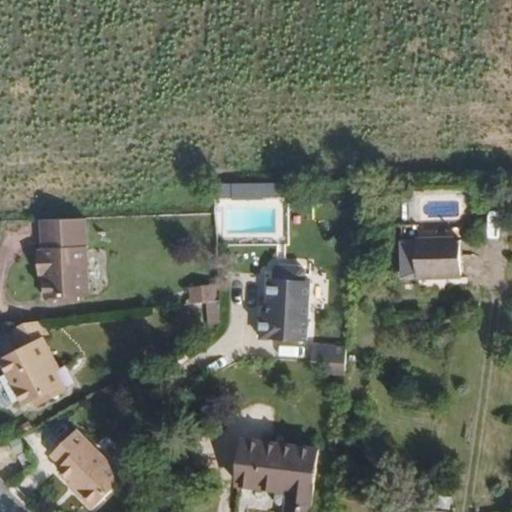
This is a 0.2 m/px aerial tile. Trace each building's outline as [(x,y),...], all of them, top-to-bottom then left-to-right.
[(85,298),(81,220),(43,223),(43,254),(38,254),(38,271),(44,272),(44,280),(45,301),(85,298)] [(461,275),(461,241),(419,242),(420,276),(461,275)] [(306,344),(311,283),(271,280),(269,307),(268,316),(261,322),(272,341),(306,344)] [(220,283),(193,285),(193,301),(210,301),(211,321),(222,321),(220,283)] [(210,337),(209,322),(188,323),(189,338),(203,338),(210,337)] [(57,378),(41,345),(45,343),(37,325),(17,326),(9,330),(20,354),(5,361),(29,411),(41,406),(53,401),(56,405),(65,399),(55,379),(57,378)] [(216,358),(216,337),(210,337),(203,338),(203,359),(216,358)] [(330,372),(348,373),(349,343),(315,342),(314,360),(331,361),(330,372)] [(44,412),(56,405),(53,401),(41,406),(44,412)] [(40,437),(52,450),(80,427),(68,413),(40,437)] [(128,478),(78,429),(53,454),(65,466),(61,469),(83,491),(80,494),(96,510),(128,478)] [(313,511),(320,451),(244,443),(239,490),(290,495),(288,511),(313,511)] [(28,496),(21,485),(13,490),(19,501),(28,496)]
